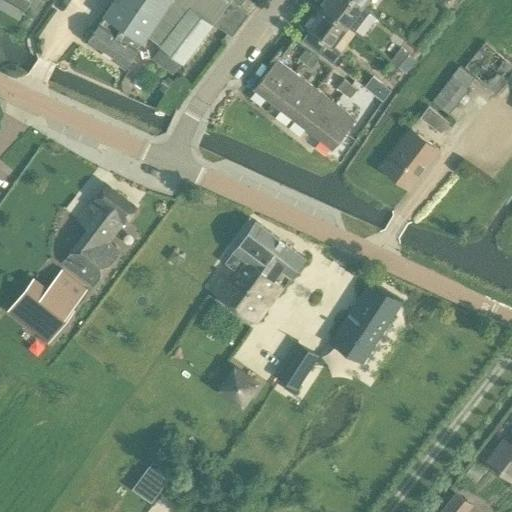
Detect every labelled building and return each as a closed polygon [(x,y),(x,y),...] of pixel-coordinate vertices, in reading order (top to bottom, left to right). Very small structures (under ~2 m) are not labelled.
[(7,0),(24,9),(29,0),(7,0)] [(230,0),(115,0),(113,3),(124,11),(120,17),(145,34),(146,35),(183,63),(214,23),(230,0)] [(230,0),(214,23),(232,36),(250,13),(232,0),(230,0)] [(356,0),(327,0),(323,6),(348,25),(347,25),(354,31),(370,11),(363,5),(356,0)] [(106,14),(109,16),(104,23),(101,21),(88,41),(125,66),(138,46),(136,45),(140,38),(143,40),(146,35),(145,34),(120,17),(124,11),(113,3),(106,14)] [(348,25),(323,6),(307,26),(310,29),(303,39),(332,61),(340,51),(332,45),(347,25),(348,25)] [(511,60),(485,41),(465,69),(498,92),(511,72),(511,60)] [(409,52),(401,46),(391,60),(398,66),(409,52)] [(311,54),(305,49),(299,57),(305,62),(311,54)] [(318,59),(311,54),(305,62),(312,67),(318,59)] [(254,88),(274,103),(297,73),(277,58),(254,88)] [(455,64),(436,105),(455,114),(474,73),(455,64)] [(274,103),(293,118),(316,88),(297,73),(274,103)] [(374,75),(365,86),(384,101),(393,90),(374,75)] [(344,91),(350,83),(344,79),(338,87),(344,91)] [(350,83),(344,91),(351,97),(358,89),(350,83)] [(293,118),(312,132),(335,102),(316,88),(293,118)] [(511,96),(498,116),(511,126),(511,96)] [(356,118),(335,102),(312,132),(333,148),(356,118)] [(441,133),(450,122),(429,106),(420,117),(441,133)] [(439,150),(411,129),(382,168),(410,188),(439,150)] [(109,242),(136,206),(106,183),(78,220),(87,227),(62,262),(93,286),(119,250),(109,242)] [(232,251),(233,251),(282,288),(290,277),(291,277),(305,257),(255,220),(232,251)] [(211,288),(257,322),(282,288),(233,251),(225,262),(228,264),(211,288)] [(30,281),(8,310),(49,342),(74,309),(72,308),(87,289),(62,269),(44,292),(30,281)] [(370,279),(329,341),(330,342),(333,338),(356,353),(364,340),(373,347),(403,301),(370,279)] [(286,358),(275,375),(287,383),(297,390),(308,372),(286,358)] [(234,368),(220,389),(242,404),(256,383),(234,368)] [(511,444),(503,438),(486,461),(511,480),(511,444)] [(154,458),(132,487),(151,501),(173,473),(154,458)] [(465,511),(472,505),(456,492),(439,511),(465,511)]
